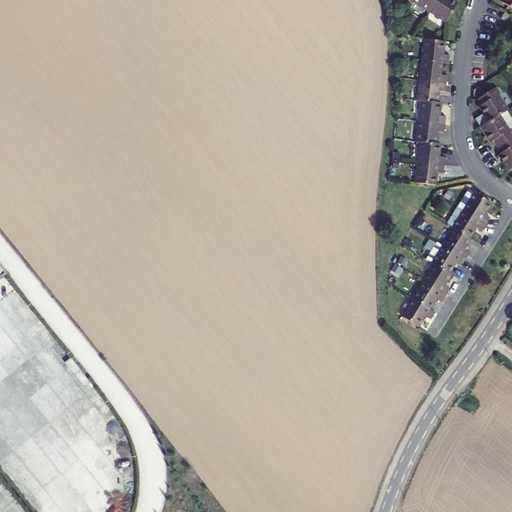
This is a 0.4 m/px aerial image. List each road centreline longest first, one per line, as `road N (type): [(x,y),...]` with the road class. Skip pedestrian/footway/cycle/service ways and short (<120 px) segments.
road 1 (tertiary): [(511,296),(422,429),(385,511)]
road 2 (residential): [(511,199),(478,173),(460,133),(462,69),(480,0)]
